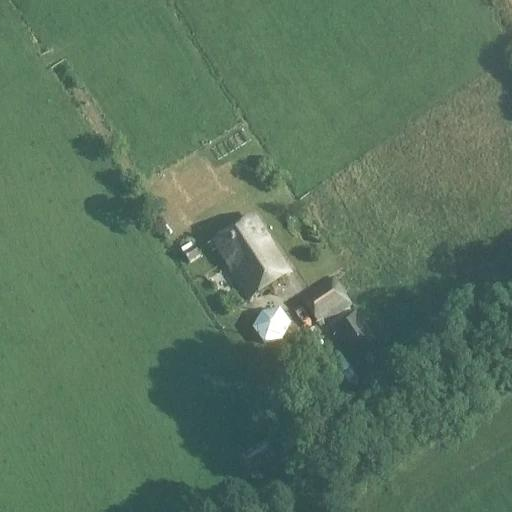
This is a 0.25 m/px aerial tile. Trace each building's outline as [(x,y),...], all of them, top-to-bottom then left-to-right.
[(291,277),(268,241),(254,220),(209,250),(213,256),(219,253),(251,303),(291,277)] [(184,258),(190,266),(201,259),(195,250),(184,258)] [(321,329),(352,308),(333,281),(303,301),(321,329)] [(295,298),(263,301),(267,339),(299,336),(295,298)] [(351,358),(376,343),(355,312),(332,328),(351,358)] [(297,372),(313,360),(297,336),(280,348),(297,372)] [(272,439),(238,461),(249,479),(283,457),(272,439)]
